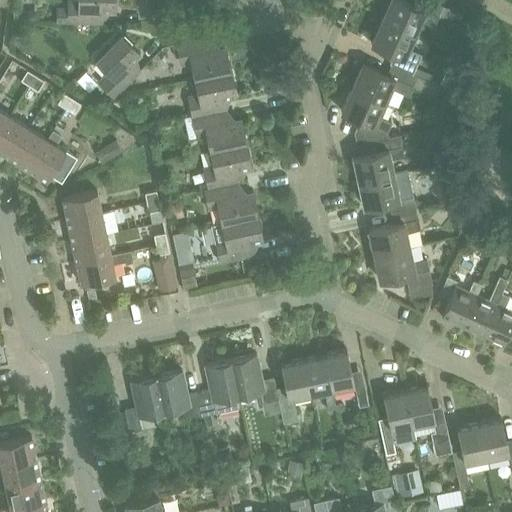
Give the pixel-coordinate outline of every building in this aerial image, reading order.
[(113,9),(113,0),(67,0),(67,6),(56,5),(56,21),(67,21),(100,22),(100,9),(113,9)] [(404,0),(389,0),(382,18),(415,33),(421,19),(434,25),(438,16),(443,5),(432,0),(417,0),(416,5),(404,0)] [(443,5),(438,16),(451,18),(455,10),(443,5)] [(28,20),(29,9),(18,9),(18,19),(28,20)] [(415,33),(382,18),(371,42),(393,52),(389,62),(390,62),(390,63),(420,76),(430,80),(433,73),(415,66),(417,61),(421,52),(409,47),(415,33)] [(105,87),(113,95),(139,69),(130,61),(139,51),(122,34),(97,59),(114,77),(105,87)] [(210,35),(178,42),(181,54),(190,52),(195,76),(231,68),(226,44),(212,47),(210,35)] [(362,62),(352,86),(385,101),(391,87),(408,94),(415,79),(418,80),(420,76),(390,63),(386,73),(362,62)] [(21,78),(29,83),(35,73),(27,68),(21,78)] [(191,102),(193,113),(193,114),(225,107),(223,95),(236,92),(231,68),(195,76),(200,100),(191,102)] [(35,73),(29,83),(37,88),(44,78),(35,73)] [(385,101),(352,86),(341,109),(366,120),(361,131),(363,141),(375,138),(400,133),(400,132),(389,135),(387,129),(391,120),(378,114),(385,101)] [(57,101),(66,106),(72,96),(64,90),(57,101)] [(72,96),(66,106),(74,111),(80,101),(72,96)] [(0,129),(10,114),(0,107),(0,129)] [(193,114),(193,113),(183,115),(188,136),(207,132),(210,148),(246,140),(241,116),(228,118),(225,107),(193,114)] [(10,114),(0,129),(0,149),(9,156),(28,125),(10,114)] [(28,125),(9,156),(28,167),(47,137),(28,125)] [(52,127),(47,137),(28,167),(47,179),(50,173),(61,180),(77,155),(56,142),(61,133),(52,127)] [(353,155),(358,180),(394,173),(391,157),(404,154),(402,143),(400,133),(375,138),(377,150),(353,155)] [(117,137),(95,150),(102,162),(123,149),(117,137)] [(200,187),(237,179),(241,179),(238,167),(251,164),(246,140),(210,148),(215,172),(206,174),(207,182),(199,183),(200,187)] [(444,160),(442,150),(433,152),(435,162),(444,160)] [(394,173),(358,180),(364,206),(388,201),(391,211),(392,211),(392,212),(416,207),(411,184),(397,187),(394,173)] [(237,179),(200,187),(200,192),(205,191),(207,199),(217,197),(221,220),(222,221),(257,213),(252,189),(239,192),(237,179)] [(62,196),(66,218),(101,210),(97,188),(62,196)] [(144,190),(146,200),(158,198),(156,188),(144,190)] [(158,198),(146,200),(148,210),(160,207),(158,198)] [(166,204),(169,218),(184,214),(181,200),(166,204)] [(368,227),(374,254),(409,246),(406,230),(420,227),(416,207),(392,212),(394,222),(368,227)] [(101,210),(66,218),(71,239),(106,231),(101,210)] [(212,222),(217,247),(220,259),(253,252),(250,241),(262,238),(257,213),(222,221),(221,220),(212,222)] [(153,233),(155,243),(167,240),(165,230),(153,233)] [(106,231),(71,239),(75,260),(110,252),(106,231)] [(167,240),(155,243),(157,252),(169,250),(167,240)] [(409,246),(374,254),(379,278),(405,273),(407,284),(431,279),(426,259),(413,262),(409,246)] [(110,252),(75,260),(80,282),(115,274),(113,262),(125,259),(126,262),(134,260),(131,248),(111,253),(110,252)] [(169,252),(151,256),(159,290),(175,286),(178,286),(171,258),(169,252)] [(191,258),(177,261),(180,276),(195,273),(191,258)] [(180,276),(183,290),(197,286),(195,273),(180,276)] [(442,313),(462,323),(476,292),(481,281),(473,278),(468,289),(455,283),(457,278),(447,274),(438,294),(449,298),(442,313)] [(476,292),(462,323),(483,332),(502,291),(501,290),(506,277),(498,274),(493,287),(489,298),(476,292)] [(502,291),(483,332),(503,341),(507,333),(511,335),(511,308),(505,305),(509,294),(502,291)] [(105,303),(104,295),(87,298),(88,307),(105,303)] [(346,346),(324,351),(332,386),(354,382),(346,346)] [(256,351),(231,357),(238,392),(239,392),(257,388),(259,401),(278,397),(276,385),(273,374),(262,377),(256,351)] [(324,351),(303,356),(310,391),(324,388),(328,407),(336,405),(332,387),(332,386),(324,351)] [(288,395),(278,397),(283,421),(297,418),(292,395),(310,391),(303,356),(281,361),(288,395)] [(199,390),(204,413),(206,423),(212,422),(210,412),(241,405),(239,392),(238,392),(231,357),(205,362),(211,388),(199,390)] [(182,367),(156,373),(164,408),(182,404),(185,417),(204,413),(199,390),(187,393),(182,367)] [(131,378),(136,403),(124,406),(129,429),(154,424),(151,411),(164,408),(156,373),(131,378)] [(427,382),(405,387),(413,422),(435,418),(427,382)] [(365,385),(355,387),(358,404),(368,402),(365,385)] [(383,392),(388,415),(378,417),(386,452),(396,450),(391,427),(413,422),(405,387),(383,392)] [(501,415),(479,420),(487,455),(509,450),(501,415)] [(463,454),(453,456),(459,484),(469,482),(464,460),(487,455),(479,420),(457,425),(463,454)] [(447,427),(434,429),(430,430),(435,453),(452,450),(447,427)] [(0,440),(0,458),(1,463),(36,455),(31,434),(0,440)] [(36,455),(1,463),(5,484),(40,476),(36,455)] [(289,457),(286,473),(301,476),(304,460),(289,457)] [(205,459),(200,464),(202,471),(209,473),(214,468),(212,461),(205,459)] [(162,468),(165,479),(176,477),(173,465),(162,468)] [(397,471),(402,495),(423,490),(418,467),(397,471)] [(238,482),(235,468),(225,470),(228,485),(238,482)] [(40,476),(5,484),(10,505),(45,497),(40,476)] [(170,492),(186,489),(184,478),(183,478),(168,481),(168,482),(170,492)] [(374,503),(356,507),(356,511),(385,511),(385,509),(396,507),(391,483),(371,487),(374,503)] [(216,491),(218,503),(229,501),(227,489),(216,491)] [(459,489),(436,494),(439,506),(462,502),(459,489)] [(124,502),(125,511),(162,511),(159,494),(148,496),(124,502)] [(339,494),(325,497),(313,500),(315,511),(356,511),(356,507),(342,509),(339,494)] [(291,511),(311,511),(308,495),(289,499),(291,511)] [(48,511),(45,497),(10,505),(11,511),(48,511)]
